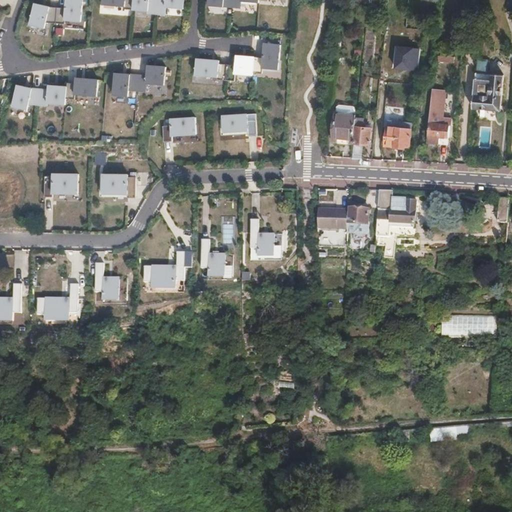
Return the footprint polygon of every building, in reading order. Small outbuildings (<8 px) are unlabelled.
[(67,0),(67,9),(59,8),(57,24),(66,25),(66,21),(82,22),(84,0),(67,0)] [(134,11),(135,0),(104,0),(104,5),(126,7),(126,10),(134,11)] [(135,0),(134,11),(149,12),(149,14),(158,15),(158,0),(135,0)] [(158,0),(158,15),(166,15),(167,8),(185,9),(185,0),(158,0)] [(233,8),(233,0),(209,0),(209,6),(233,8)] [(233,0),(233,8),(242,9),(242,2),(260,3),(261,1),(260,0),(233,0)] [(57,24),(59,8),(50,7),(38,3),(31,23),(45,28),(47,23),(57,24)] [(420,70),(421,46),(397,44),(396,68),(420,70)] [(264,59),(256,58),(254,74),(263,75),(264,69),(280,71),(282,46),(265,45),(264,59)] [(254,74),(256,58),(237,56),(237,66),(228,66),(227,81),(236,82),(237,75),(254,76),(254,74)] [(227,81),(228,66),(220,65),(220,62),(198,60),(196,76),(219,78),(218,81),(227,81)] [(147,77),(139,76),(138,92),(147,93),(147,84),(165,86),(167,68),(148,67),(147,77)] [(476,73),(473,108),(500,111),(504,76),(476,73)] [(139,76),(116,74),(114,96),(129,97),(130,91),(138,92),(139,76)] [(68,84),(68,87),(67,99),(76,100),(76,96),(98,97),(99,81),(77,79),(76,84),(68,84)] [(40,106),(41,90),(33,89),(18,86),(13,107),(28,111),(30,105),(40,106)] [(49,91),(41,90),(40,106),(48,106),(48,104),(66,105),(67,99),(68,87),(50,86),(49,91)] [(433,90),(432,98),(442,99),(442,91),(433,90)] [(432,98),(428,141),(440,143),(440,136),(449,136),(450,118),(441,117),(442,109),(441,109),(442,99),(432,98)] [(337,106),(336,113),(357,115),(358,108),(356,107),(339,105),(337,106)] [(333,140),(355,142),(357,117),(357,115),(336,113),(333,140)] [(248,116),(223,117),(225,134),(249,132),(249,137),(258,136),(257,120),(248,116)] [(357,117),(355,142),(356,142),(356,145),(362,146),(363,143),(370,144),(372,128),(364,127),(365,119),(357,117)] [(196,119),(171,120),(172,126),(164,126),(165,142),(189,140),(188,136),(197,135),(196,119)] [(412,123),(398,122),(398,128),(388,128),(386,146),(406,148),(406,145),(410,145),(412,123)] [(106,153),(95,153),(95,163),(107,163),(106,153)] [(54,176),(46,176),(45,198),(54,198),(54,194),(79,194),(79,175),(54,174),(54,176)] [(136,199),(137,177),(129,177),(129,175),(104,175),(103,194),(128,195),(129,199),(136,199)] [(380,191),(377,248),(385,249),(390,192),(380,191)] [(394,192),(390,192),(385,249),(385,258),(397,259),(399,229),(391,229),(391,224),(415,224),(416,202),(407,201),(407,199),(393,199),(394,192)] [(499,223),(508,223),(510,199),(501,199),(499,223)] [(350,210),(349,224),(360,225),(370,225),(371,209),(350,208),(350,210)] [(319,229),(349,230),(349,224),(350,210),(319,210),(319,229)] [(261,236),(261,221),(253,221),(252,250),(261,250),(260,258),(276,258),(276,236),(261,236)] [(234,244),(234,224),(224,224),(223,243),(234,244)] [(360,225),(349,224),(349,230),(349,233),(370,235),(370,225),(360,225)] [(345,245),(346,231),(322,230),(321,244),(345,245)] [(287,233),(279,233),(279,244),(287,244),(287,233)] [(211,241),(203,241),(203,270),(211,270),(211,278),(227,278),(227,256),(211,256),(211,241)] [(178,268),(146,267),(146,283),(154,284),(154,290),(178,290),(178,282),(186,282),(186,253),(178,253),(178,268)] [(105,264),(97,264),(97,293),(105,293),(105,301),(120,302),(121,279),(105,279),(105,264)] [(22,314),(23,285),(14,285),(14,300),(0,299),(0,322),(14,322),(14,314),(22,314)] [(71,300),(40,300),(39,316),(47,316),(47,322),(71,322),(71,314),(79,314),(80,285),(72,285),(71,300)] [(495,316),(449,315),(449,331),(495,332),(495,316)] [(434,322),(428,324),(429,332),(436,331),(434,322)] [(469,435),(469,427),(445,427),(445,436),(469,435)]
